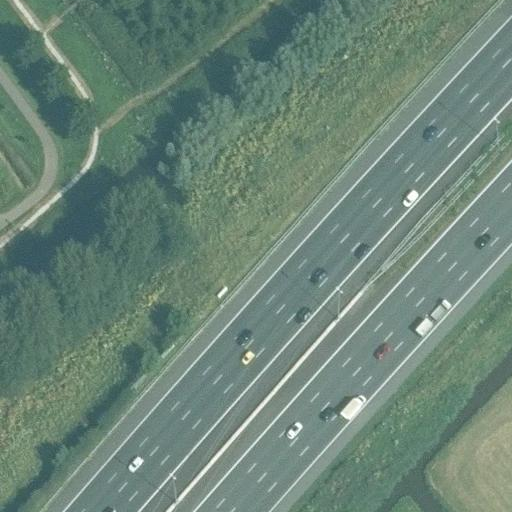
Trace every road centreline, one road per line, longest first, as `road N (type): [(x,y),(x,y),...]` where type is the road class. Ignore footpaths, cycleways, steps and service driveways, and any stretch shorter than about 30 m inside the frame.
road 1 (motorway): [(511,55),(102,511)]
road 2 (motorway): [(237,511),(511,205)]
